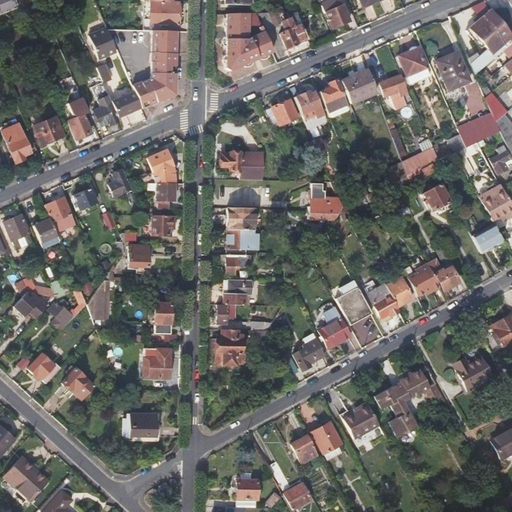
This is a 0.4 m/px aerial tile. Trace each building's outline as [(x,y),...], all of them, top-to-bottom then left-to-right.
[(338,0),(330,0),(320,5),(324,13),(325,13),(332,29),(348,21),(338,0)] [(358,0),(363,9),(380,0),(358,0)] [(148,1),(148,24),(163,24),(163,26),(176,27),(176,4),(160,4),(160,1),(148,1)] [(486,48),(469,64),(474,75),(510,43),(511,41),(511,14),(504,5),(489,9),(465,31),(472,39),(476,36),(486,48)] [(39,22),(35,13),(22,19),(26,28),(39,22)] [(227,70),(272,52),(262,30),(255,13),(224,13),(223,67),(227,70)] [(308,39),(296,13),(255,13),(262,30),(281,23),(284,32),(279,34),(286,49),(308,39)] [(98,60),(116,52),(108,32),(106,27),(87,35),(98,60)] [(15,30),(0,36),(0,38),(3,46),(19,39),(15,30)] [(174,56),(174,34),(148,33),(142,33),(108,32),(116,52),(130,84),(133,91),(136,99),(140,107),(141,109),(167,97),(173,90),(173,76),(172,76),(172,56),(174,56)] [(429,75),(417,47),(396,56),(409,84),(429,75)] [(470,82),(455,51),(434,61),(448,91),(470,82)] [(511,57),(500,68),(508,77),(511,73),(511,57)] [(110,80),(103,65),(96,68),(103,83),(110,80)] [(350,104),(376,93),(367,69),(340,80),(350,104)] [(399,97),(409,93),(400,72),(377,83),(384,98),(398,92),(399,97)] [(329,87),(318,91),(329,116),(332,116),(343,112),(347,108),(336,79),(327,82),(329,87)] [(136,99),(133,91),(111,101),(117,117),(140,107),(136,99)] [(307,91),(293,97),(303,119),(314,114),(311,109),(318,105),(313,91),(309,93),(307,91)] [(81,98),(66,105),(72,119),(67,121),(75,141),(90,133),(83,116),(88,113),(81,98)] [(289,100),(263,110),(271,128),(296,117),(289,100)] [(92,111),(99,127),(107,124),(108,126),(118,122),(110,103),(92,111)] [(511,140),(511,124),(504,115),(495,123),(499,131),(506,145),(511,140)] [(40,146),(63,136),(54,116),(32,126),(40,146)] [(23,156),(36,151),(26,130),(19,133),(14,119),(2,124),(5,130),(0,132),(14,165),(25,160),(23,156)] [(493,120),(459,135),(464,148),(476,142),(499,131),(495,123),(493,120)] [(450,148),(435,155),(438,160),(454,153),(464,148),(459,135),(446,140),(450,148)] [(511,163),(503,146),(496,149),(499,154),(490,159),(498,174),(511,166),(511,163)] [(433,149),(402,163),(406,175),(420,169),(431,164),(438,160),(435,155),(433,149)] [(154,182),(154,183),(175,183),(173,171),(164,150),(146,158),(154,182)] [(236,173),(236,179),(262,180),(263,154),(239,153),(230,153),(219,153),(218,168),(227,168),(227,173),(236,173)] [(424,177),(435,171),(431,164),(420,169),(424,177)] [(113,198),(129,190),(120,170),(110,175),(114,181),(107,184),(113,198)] [(168,210),(168,201),(168,194),(174,194),(175,183),(154,183),(154,201),(157,201),(157,210),(168,210)] [(307,220),(334,221),(342,207),(338,201),(337,197),(328,196),(328,194),(323,194),(323,191),(321,190),(321,184),(310,185),(310,207),(307,207),(307,220)] [(449,202),(440,184),(423,193),(432,211),(449,202)] [(511,215),(511,207),(500,185),(486,192),(489,198),(481,203),(490,219),(492,222),(503,215),(507,214),(509,217),(511,216),(511,215)] [(371,200),(388,192),(385,186),(368,194),(371,200)] [(78,210),(96,202),(90,187),(71,195),(78,210)] [(489,198),(486,192),(478,197),(481,203),(489,198)] [(63,197),(43,206),(48,218),(55,234),(75,224),(63,197)] [(346,214),(367,203),(363,197),(342,207),(346,214)] [(226,207),(225,229),(252,230),(252,208),(226,207)] [(107,229),(115,226),(110,215),(108,211),(100,214),(107,229)] [(10,241),(11,241),(14,246),(13,247),(15,250),(16,251),(20,249),(19,248),(28,244),(28,245),(32,244),(27,233),(19,215),(2,223),(10,241)] [(174,228),(174,216),(150,215),(150,236),(170,236),(170,228),(174,228)] [(42,247),(58,241),(55,234),(48,218),(32,225),(42,247)] [(502,242),(493,224),(486,228),(486,227),(484,227),(478,230),(477,232),(470,236),(480,254),(488,250),(488,251),(496,246),(495,246),(502,242)] [(225,229),(225,254),(245,255),(245,249),(256,249),(257,234),(252,234),(252,230),(225,229)] [(127,268),(146,268),(147,245),(128,245),(127,268)] [(443,264),(452,259),(444,245),(436,250),(443,264)] [(250,260),(250,255),(245,255),(225,254),(224,274),(236,275),(236,267),(246,267),(246,260),(250,260)] [(121,259),(120,255),(102,279),(104,279),(109,280),(124,280),(124,277),(112,277),(113,272),(121,259)] [(415,271),(406,277),(416,296),(423,292),(424,294),(439,286),(432,275),(426,263),(414,270),(415,271)] [(439,271),(432,275),(439,286),(442,292),(457,283),(449,268),(441,273),(439,271)] [(291,277),(286,282),(297,282),(300,276),(294,272),(291,277)] [(29,277),(20,281),(25,292),(24,292),(33,294),(55,298),(52,290),(51,288),(35,289),(29,277)] [(400,277),(384,285),(396,307),(412,299),(400,277)] [(109,280),(104,279),(86,304),(92,320),(107,320),(109,280)] [(252,281),(226,280),(226,287),(222,287),(222,304),(234,305),(245,305),(245,295),(251,295),(252,281)] [(338,288),(342,294),(356,286),(353,280),(338,288)] [(13,288),(21,296),(24,293),(24,292),(25,292),(20,281),(13,288)] [(383,284),(365,293),(379,319),(388,314),(390,316),(398,312),(383,284)] [(349,325),(371,314),(356,286),(342,294),(334,298),(349,325)] [(59,288),(52,290),(55,298),(56,299),(63,296),(59,288)] [(63,327),(72,317),(85,304),(85,303),(84,301),(79,290),(79,289),(73,291),(71,292),(77,307),(72,312),(70,310),(68,313),(63,309),(67,305),(61,300),(56,305),(54,304),(47,312),(54,319),(48,325),(57,333),(63,327)] [(27,312),(35,319),(46,306),(33,294),(29,298),(24,293),(21,296),(11,307),(22,317),(27,312)] [(154,334),(169,334),(170,303),(153,303),(154,334)] [(233,317),(234,305),(222,304),(215,304),(215,324),(226,324),(226,317),(233,317)] [(321,314),(327,324),(316,330),(327,349),(349,337),(333,307),(321,314)] [(284,315),(277,319),(282,326),(288,323),(284,315)] [(511,340),(511,321),(508,315),(490,325),(502,346),(511,340)] [(250,322),(250,331),(251,331),(266,332),(272,323),(250,322)] [(215,340),(214,354),(214,365),(235,366),(236,363),(242,364),(244,362),(244,355),(243,354),(240,354),(241,345),(244,346),(244,342),(246,342),(246,335),(238,335),(238,331),(220,330),(220,340),(215,340)] [(252,341),(271,341),(266,332),(251,331),(252,341)] [(308,365),(324,357),(313,335),(303,340),(304,344),(298,347),(300,351),(291,355),(300,372),(309,367),(308,365)] [(169,350),(141,349),(141,378),(168,379),(169,350)] [(26,368),(44,385),(58,370),(40,354),(26,368)] [(491,379),(479,357),(467,364),(463,357),(450,364),(466,393),(491,379)] [(57,381),(79,401),(92,386),(71,365),(57,381)] [(429,403),(441,396),(425,366),(398,381),(399,383),(374,396),(381,410),(390,405),(396,417),(388,422),(396,437),(416,427),(402,402),(422,391),(429,403)] [(118,401),(119,389),(106,389),(101,394),(107,401),(118,401)] [(353,438),(378,425),(366,403),(356,408),(357,410),(342,418),(353,438)] [(128,437),(154,438),(154,415),(129,414),(128,437)] [(328,422),(310,432),(322,454),(323,453),(326,459),(341,451),(338,445),(340,444),(328,422)] [(511,453),(511,426),(488,439),(500,460),(511,453)] [(0,454),(14,440),(0,427),(0,454)] [(299,462),(316,454),(305,434),(289,443),(299,462)] [(27,501),(43,482),(28,468),(30,466),(21,457),(2,478),(27,501)] [(268,465),(282,488),(289,484),(276,461),(268,465)] [(45,480),(30,466),(28,468),(43,482),(45,480)] [(250,480),(250,473),(240,472),(239,479),(236,479),(235,507),(244,508),(256,508),(256,480),(250,480)] [(291,510),(290,511),(295,511),(294,509),(310,500),(301,483),(282,493),(291,510)] [(70,500),(60,491),(40,511),(67,511),(64,508),(69,502),(70,500)] [(264,502),(269,508),(279,497),(273,492),(264,502)] [(490,511),(492,511),(511,500),(511,498),(509,494),(503,498),(498,500),(488,507),(490,511)]
